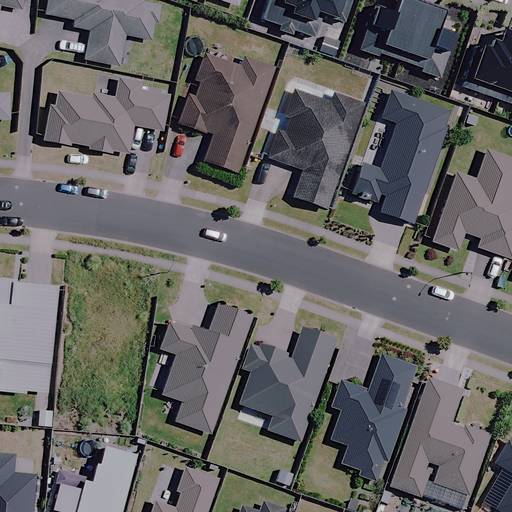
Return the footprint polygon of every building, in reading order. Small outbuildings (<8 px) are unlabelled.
[(20,0),(0,0),(0,10),(18,14),(20,0)] [(142,0),(47,0),(45,15),(75,21),(73,28),(91,32),(85,61),(121,68),(127,37),(152,42),(160,5),(142,2),(142,0)] [(269,0),(263,18),(315,36),(323,14),(343,21),(351,0),(269,0)] [(375,7),(360,50),(379,57),(381,53),(423,68),(421,72),(439,78),(455,35),(438,29),(444,13),(409,0),(401,0),(397,14),(375,7)] [(496,97),(511,51),(511,28),(502,24),(496,39),(490,36),(487,45),(476,41),(461,84),(496,97)] [(340,42),(324,36),(319,51),(335,56),(340,42)] [(511,51),(496,97),(511,102),(511,51)] [(237,67),(199,55),(176,126),(208,137),(199,164),(235,176),(269,70),(240,60),(237,67)] [(140,93),(141,85),(116,80),(112,103),(56,93),(53,112),(45,110),(39,143),(123,158),(128,130),(159,135),(166,97),(140,93)] [(289,199),(323,210),(332,184),(336,186),(363,107),(294,84),(282,117),(278,116),(276,115),(269,135),(272,135),(263,159),(298,171),(289,199)] [(380,212),(413,224),(446,129),(442,128),(448,112),(391,92),(383,117),(397,122),(380,169),(363,164),(353,193),(384,204),(380,212)] [(511,196),(510,196),(511,190),(511,158),(485,149),(475,178),(455,172),(430,241),(457,251),(464,232),(479,237),(475,246),(509,258),(511,251),(511,196)] [(0,395),(23,397),(23,393),(43,395),(52,287),(0,282),(0,395)] [(247,317),(213,307),(205,335),(165,323),(157,352),(171,356),(159,397),(178,403),(172,425),(212,437),(247,317)] [(241,371),(252,375),(236,419),(267,430),(266,435),(298,446),(333,346),(300,334),(290,361),(263,351),(249,346),(241,371)] [(438,470),(432,487),(446,492),(442,505),(461,511),(487,440),(446,425),(457,394),(426,383),(387,491),(417,501),(429,467),(438,470)] [(511,511),(511,447),(507,445),(494,470),(511,479),(511,484),(496,511),(511,511)] [(98,448),(90,481),(81,479),(78,491),(72,489),(55,485),(49,511),(50,511),(117,511),(132,457),(98,448)] [(0,511),(33,511),(37,477),(8,474),(10,456),(0,455),(0,511)] [(202,511),(214,480),(185,470),(177,494),(157,487),(148,511),(202,511)]
